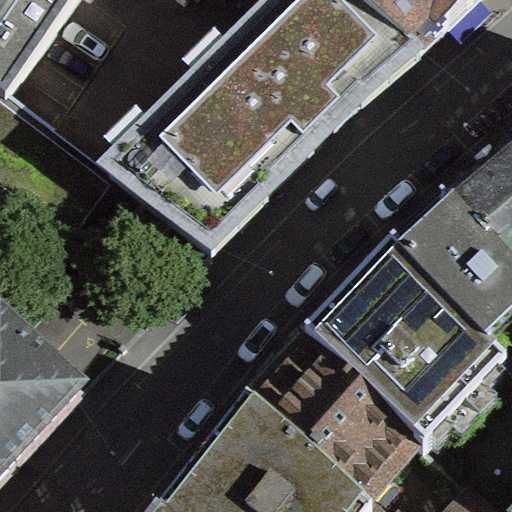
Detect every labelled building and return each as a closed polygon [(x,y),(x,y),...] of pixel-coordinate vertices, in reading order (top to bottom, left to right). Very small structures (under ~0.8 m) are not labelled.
[(0,0),(0,193),(71,248),(118,185),(114,182),(54,136),(6,100),(74,0),(0,0)] [(74,0),(6,100),(54,136),(126,31),(95,0),(74,0)] [(213,256),(265,205),(262,202),(274,190),(298,166),(319,146),(359,106),(362,109),(418,62),(418,61),(340,0),(298,0),(114,182),(118,185),(213,256)] [(340,0),(418,61),(450,30),(481,0),(340,0)] [(511,153),(479,181),(443,210),(511,282),(511,153)] [(511,380),(511,282),(443,210),(408,242),(391,257),(505,374),(511,380)] [(306,343),(307,345),(416,448),(425,457),(505,374),(391,257),(389,257),(326,322),(306,343)] [(0,488),(81,400),(0,325),(0,488)] [(377,511),(369,503),(416,448),(307,345),(265,391),(246,411),(358,511),(377,511)] [(358,511),(246,411),(192,479),(166,511),(358,511)] [(456,511),(486,511),(469,497),(456,511)]
